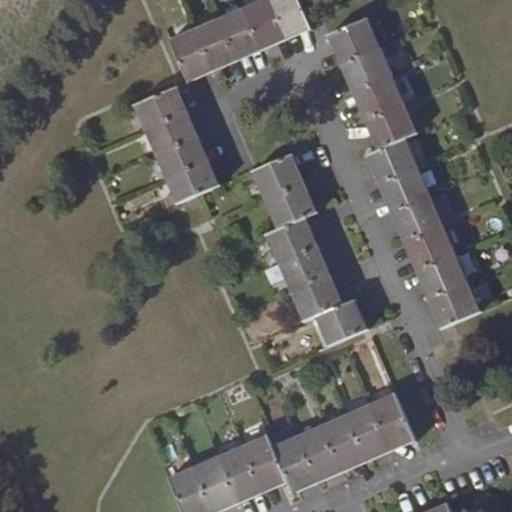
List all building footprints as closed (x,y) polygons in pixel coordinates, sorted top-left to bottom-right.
[(188,84),(312,31),(298,0),(266,0),(170,42),(188,84)] [(442,331),(481,314),(406,141),(418,136),(367,20),(329,37),(378,152),(367,157),(442,331)] [(178,206),(220,188),(177,89),(135,107),(178,206)] [(329,348),(368,332),(355,302),(343,306),(306,220),(318,215),(292,156),(253,173),(279,232),(267,237),(305,324),(316,319),(329,348)] [(293,495),(416,442),(396,396),(273,449),(268,437),(169,480),(182,511),(223,511),(288,484),(293,495)]
